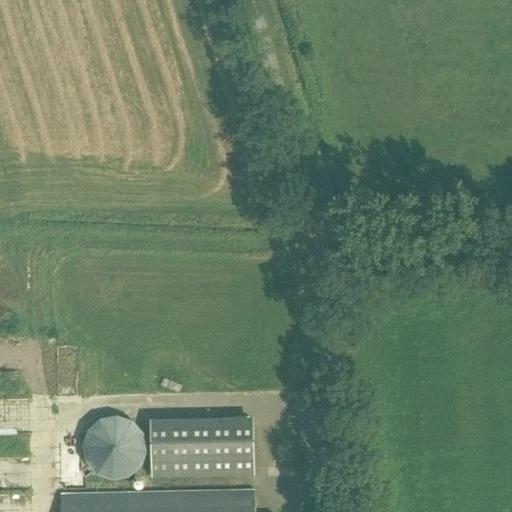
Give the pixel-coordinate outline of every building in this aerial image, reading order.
[(12,340),(0,340),(0,349),(12,349),(12,340)] [(88,378),(89,353),(69,353),(68,378),(88,378)] [(43,405),(0,404),(0,419),(43,420),(43,405)] [(80,446),(94,473),(124,476),(142,451),(142,448),(127,421),(97,421),(80,446)] [(154,423),(154,479),(254,478),(254,422),(154,423)] [(264,438),(264,457),(275,457),(275,438),(264,438)] [(61,495),(61,511),(255,511),(255,491),(61,495)]
